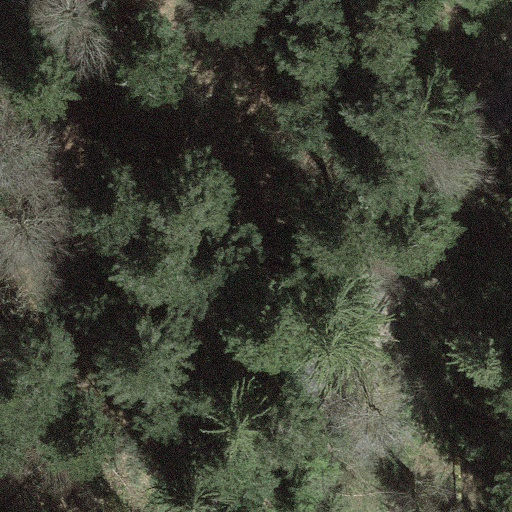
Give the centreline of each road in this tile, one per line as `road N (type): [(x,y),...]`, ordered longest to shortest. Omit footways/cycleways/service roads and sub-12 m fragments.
road 1 (unclassified): [(225,511),(511,88)]
road 2 (track): [(450,175),(405,390),(369,511)]
